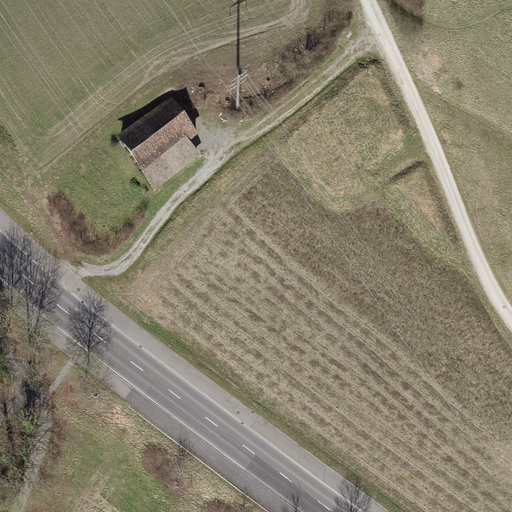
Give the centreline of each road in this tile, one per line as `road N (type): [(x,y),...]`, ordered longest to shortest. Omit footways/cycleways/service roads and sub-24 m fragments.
road 1 (track): [(381,32),(213,166),(128,264),(18,269)]
road 2 (primary): [(333,511),(77,321),(0,252)]
road 3 (track): [(366,0),(511,313)]
